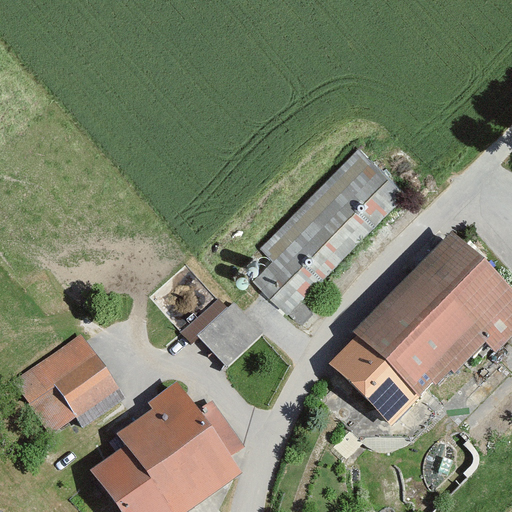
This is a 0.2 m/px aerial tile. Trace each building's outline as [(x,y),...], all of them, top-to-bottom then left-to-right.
[(360,143),(260,243),(273,256),(254,275),(301,321),(315,306),(304,295),(408,190),(360,143)] [(511,341),(511,297),(451,236),(351,334),(360,343),(338,365),(398,425),(486,339),(501,353),(511,341)] [(225,368),(263,333),(224,291),(186,325),(225,368)] [(122,389),(90,339),(23,381),(55,431),(122,389)] [(189,511),(247,476),(191,390),(156,412),(159,417),(126,439),(135,452),(104,472),(129,511),(189,511)]
